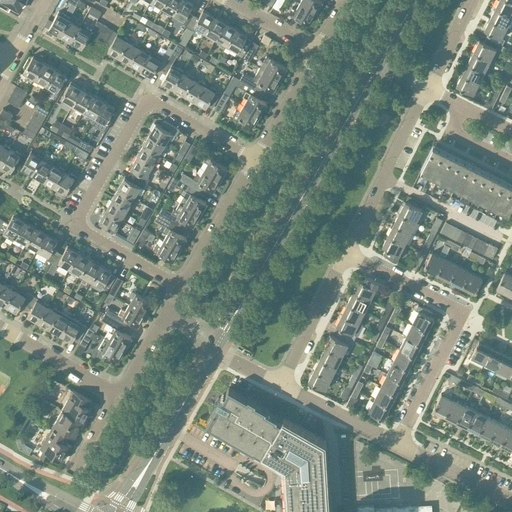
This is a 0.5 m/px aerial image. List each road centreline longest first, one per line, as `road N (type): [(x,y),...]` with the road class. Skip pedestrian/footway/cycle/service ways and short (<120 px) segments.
road 1 (residential): [(254,159),(145,99),(72,225),(181,287)]
road 2 (residential): [(396,445),(462,314),(345,255)]
road 3 (tertiary): [(243,300),(377,65)]
road 4 (residential): [(181,287),(254,159)]
road 5 (residential): [(280,385),(345,255)]
road 6 (residential): [(509,243),(382,179)]
road 7 (residential): [(114,392),(0,328)]
road 8 (residential): [(280,385),(396,445)]
road 9 (residential): [(396,445),(511,503)]
road 10 (residential): [(254,159),(316,52)]
